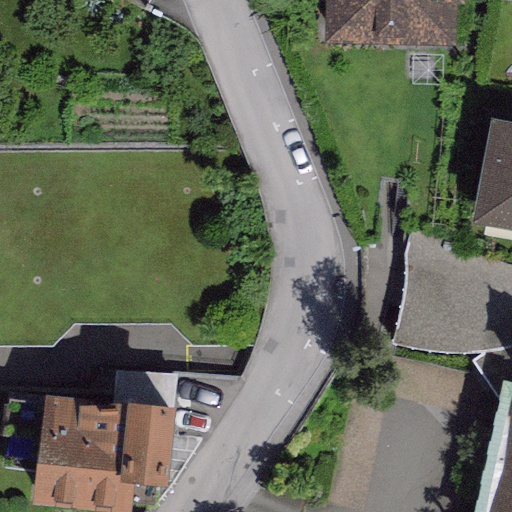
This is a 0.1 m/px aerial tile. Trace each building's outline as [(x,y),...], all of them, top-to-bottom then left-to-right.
[(325,0),(326,52),(455,52),(455,14),(464,14),(463,0),(325,0)] [(511,137),(490,134),(471,238),(511,245),(511,137)] [(491,349),(492,258),(411,257),(410,348),(491,349)] [(114,374),(112,410),(172,415),(174,379),(114,374)] [(511,511),(511,391),(501,389),(474,511),(511,511)] [(173,422),(43,409),(32,511),(131,511),(133,502),(165,505),(173,422)]
